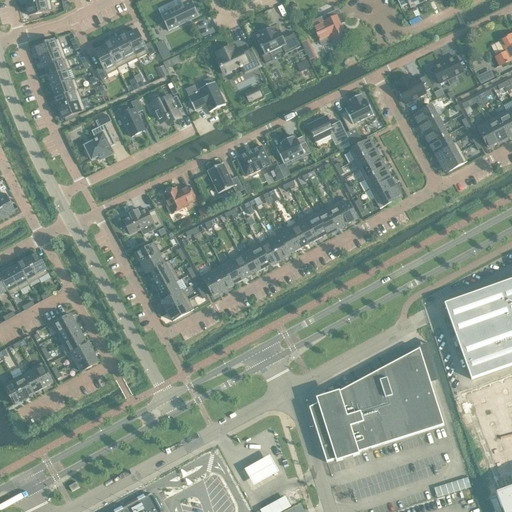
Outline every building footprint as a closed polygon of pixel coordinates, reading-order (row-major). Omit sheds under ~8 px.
[(49,0),(26,5),(29,16),(52,11),(49,0)] [(161,15),(168,31),(178,27),(178,25),(198,16),(190,0),(180,0),(182,4),(169,11),(161,15)] [(401,7),(408,4),(410,7),(425,0),(396,0),(400,8),(401,8),(401,7)] [(340,24),(346,21),(342,12),(337,15),(325,21),(323,16),(310,22),(322,46),(333,41),(335,44),(347,38),(340,24)] [(299,48),(292,33),(292,34),(292,35),(283,39),(279,31),(274,33),(272,28),(268,29),(269,30),(268,30),(263,32),(259,34),(260,34),(256,36),(258,41),(261,47),(260,47),(261,50),(262,50),(264,55),(262,56),(265,64),(273,61),(269,53),(282,47),(285,54),(299,48)] [(125,35),(138,60),(148,54),(149,57),(156,53),(150,43),(144,46),(136,30),(126,36),(125,35)] [(511,33),(500,40),(505,51),(494,57),(498,66),(511,59),(510,58),(511,56),(511,33)] [(125,35),(115,40),(127,64),(137,59),(137,60),(138,60),(125,35)] [(36,47),(40,58),(62,50),(59,39),(36,47)] [(105,45),(117,70),(118,70),(117,69),(127,64),(115,40),(105,45)] [(107,75),(117,70),(105,45),(104,45),(105,46),(95,52),(102,67),(96,70),(101,81),(108,77),(107,75)] [(242,54),(240,50),(234,53),(231,47),(217,54),(220,59),(217,61),(224,75),(241,67),(244,73),(259,66),(251,49),(242,54)] [(62,50),(40,58),(44,68),(67,59),(66,59),(63,51),(62,50)] [(180,55),(165,62),(167,67),(182,60),(180,55)] [(456,56),(431,68),(439,85),(447,82),(450,87),(459,83),(456,77),(464,73),(456,56)] [(67,59),(44,68),(44,69),(45,68),(48,78),(71,69),(67,59)] [(298,64),(302,74),(312,70),(308,59),(298,64)] [(71,69),(48,78),(52,88),(75,80),(75,79),(69,81),(66,72),(71,70),(71,69)] [(405,104),(425,93),(425,92),(430,89),(424,77),(419,80),(417,77),(410,82),(407,77),(397,82),(399,87),(397,89),(405,104)] [(75,80),(52,88),(56,98),(55,98),(55,99),(79,90),(75,80)] [(225,105),(214,82),(198,90),(200,94),(189,99),(195,111),(203,107),(202,106),(205,104),(209,113),(225,105)] [(257,87),(244,93),(249,103),(262,96),(257,87)] [(59,109),(81,100),(78,91),(79,90),(55,99),(59,109)] [(346,112),(341,115),(349,131),(359,127),(357,123),(373,115),(373,116),(373,115),(365,99),(365,100),(364,101),(361,95),(361,94),(349,100),(350,101),(353,106),(346,110),(345,109),(346,112)] [(163,113),(168,124),(180,118),(177,111),(183,108),(178,98),(172,101),(170,98),(165,100),(164,98),(152,104),(157,116),(163,113)] [(85,111),(81,100),(59,109),(63,119),(85,111)] [(134,110),(121,116),(131,138),(145,131),(137,114),(142,111),(137,100),(131,103),(134,110)] [(419,126),(437,116),(432,106),(414,116),(419,126)] [(505,111),(496,116),(507,138),(511,135),(511,123),(506,112),(505,111)] [(439,115),(437,116),(419,126),(424,135),(442,126),(444,124),(439,115)] [(111,122),(108,116),(95,122),(102,135),(96,138),(96,140),(95,140),(95,141),(85,146),(87,151),(86,151),(88,156),(89,155),(91,160),(98,157),(100,161),(106,157),(104,152),(110,149),(109,148),(116,144),(106,124),(111,122)] [(339,121),(330,125),(326,116),(307,125),(315,142),(330,135),(335,145),(348,139),(339,121)] [(498,143),(507,138),(496,116),(486,121),(498,143)] [(498,143),(486,121),(476,127),(488,149),(498,143)] [(447,135),(442,126),(424,135),(429,145),(447,135)] [(429,145),(434,154),(452,145),(447,135),(429,145)] [(292,163),(311,154),(305,142),(300,145),(297,139),(291,142),(289,139),(281,143),(283,146),(276,149),(283,164),(290,161),(292,163)] [(354,161),(375,150),(370,140),(348,151),(354,161)] [(456,142),(452,145),(434,154),(440,164),(462,152),(456,142)] [(262,147),(237,159),(246,177),(267,167),(274,183),(284,178),(277,165),(271,167),(270,165),(271,165),(262,147)] [(359,171),(380,159),(375,150),(354,161),(359,171)] [(467,162),(462,152),(440,164),(445,174),(467,162)] [(380,159),(359,171),(364,180),(386,169),(380,159)] [(243,190),(237,177),(231,180),(224,164),(207,172),(218,194),(233,187),(236,194),(243,190)] [(364,180),(369,190),(391,178),(386,169),(364,180)] [(396,188),(391,178),(369,190),(374,199),(396,188)] [(185,205),(196,200),(189,186),(178,191),(176,188),(173,189),(171,188),(169,188),(166,189),(165,191),(164,193),(161,195),(171,214),(186,207),(185,205)] [(401,198),(396,188),(374,199),(380,209),(401,198)] [(5,193),(0,196),(0,207),(5,217),(15,212),(5,193)] [(335,204),(347,225),(357,220),(345,198),(335,204)] [(347,225),(335,204),(325,209),(337,230),(347,225)] [(206,207),(198,211),(201,219),(209,215),(206,207)] [(315,213),(327,234),(327,235),(337,230),(325,209),(316,214),(316,213),(315,213)] [(131,217),(123,221),(130,235),(141,230),(153,224),(155,229),(156,230),(162,226),(156,214),(150,217),(146,210),(139,213),(137,210),(136,211),(131,214),(130,214),(129,214),(131,217)] [(315,213),(306,218),(318,239),(327,234),(315,213)] [(297,223),(308,245),(318,239),(306,218),(297,223)] [(297,223),(287,228),(299,250),(308,245),(297,223)] [(153,224),(141,230),(143,235),(155,229),(153,224)] [(191,230),(193,235),(193,236),(199,234),(196,228),(191,230)] [(278,233),(290,255),(299,250),(287,228),(278,233)] [(290,255),(278,233),(277,234),(278,235),(268,240),(280,261),(290,256),(290,255)] [(259,244),(258,244),(270,265),(270,266),(280,261),(268,240),(260,245),(259,244)] [(141,264),(161,254),(155,244),(136,254),(141,264)] [(261,270),(270,265),(258,244),(249,249),(261,270)] [(249,249),(240,254),(251,275),(261,270),(249,249)] [(27,259),(38,280),(48,274),(37,254),(27,259)] [(147,274),(148,274),(169,262),(168,261),(163,264),(159,255),(161,254),(141,264),(147,274)] [(242,281),(251,275),(240,254),(230,259),(242,281)] [(18,266),(28,285),(38,280),(27,259),(17,265),(18,266)] [(230,259),(221,264),(233,286),(242,281),(230,259)] [(148,274),(153,283),(174,271),(169,262),(148,274)] [(221,266),(212,270),(223,292),(233,286),(221,264),(220,265),(221,266)] [(28,285),(18,266),(9,271),(20,291),(18,286),(26,282),(28,285)] [(213,297),(223,292),(212,270),(202,276),(213,297)] [(20,291),(9,271),(0,275),(11,296),(20,291)] [(179,281),(174,271),(153,283),(158,292),(179,281)] [(11,296),(0,275),(0,299),(0,300),(1,300),(0,298),(0,294),(7,291),(10,296),(11,296)] [(511,322),(511,280),(444,305),(457,343),(511,322)] [(158,292),(163,301),(180,292),(175,283),(179,281),(158,292)] [(167,312),(188,300),(183,290),(180,292),(163,301),(162,302),(167,312)] [(188,300),(167,312),(172,322),(194,310),(188,300)] [(57,335),(76,325),(71,315),(52,326),(57,335)] [(511,366),(511,322),(457,343),(471,381),(511,366)] [(76,325),(57,335),(62,345),(60,346),(81,335),(76,325)] [(81,335),(60,346),(65,355),(86,344),(81,335)] [(24,340),(18,343),(20,347),(21,348),(27,345),(24,340)] [(71,365),(93,353),(87,343),(86,344),(65,355),(65,356),(66,356),(71,365)] [(93,353),(71,365),(72,365),(76,363),(81,372),(98,363),(93,353)] [(309,408),(310,411),(326,463),(337,460),(336,461),(336,462),(343,460),(342,459),(340,454),(347,452),(351,451),(353,457),(359,455),(359,453),(358,454),(358,453),(444,426),(423,362),(412,365),(409,355),(381,370),(382,372),(380,373),(378,373),(377,372),(333,395),(336,402),(330,404),(325,405),(323,401),(309,408)] [(32,368),(43,389),(53,383),(42,363),(32,368)] [(43,389),(32,368),(23,373),(34,394),(43,389)] [(34,394),(23,373),(22,374),(22,375),(13,380),(24,400),(34,395),(34,394)] [(511,375),(463,393),(467,403),(463,405),(466,413),(470,412),(500,491),(511,486),(511,375)] [(24,400),(13,380),(3,385),(14,405),(24,400)] [(278,474),(268,457),(243,471),(253,488),(278,474)] [(77,482),(69,487),(72,492),(80,488),(77,482)] [(511,511),(511,487),(496,493),(503,511),(511,511)] [(114,511),(160,511),(165,510),(159,499),(155,502),(151,494),(145,498),(143,496),(138,499),(139,501),(123,510),(122,508),(114,511)]
